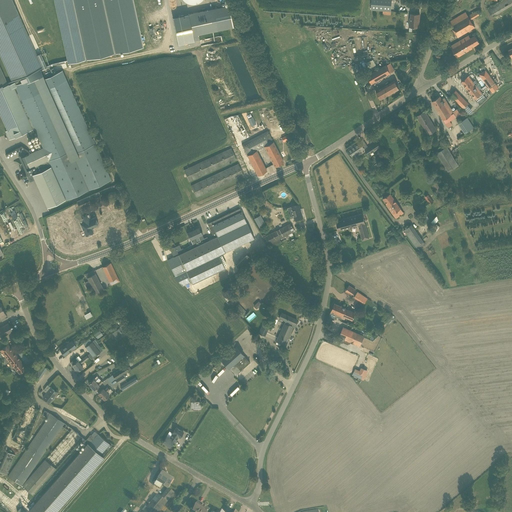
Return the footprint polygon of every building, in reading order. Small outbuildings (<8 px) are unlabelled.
[(14,82),(16,86),(40,75),(38,71),(47,68),(46,66),(41,55),(37,56),(12,0),(0,0),(0,54),(12,81),(12,83),(14,82)] [(68,63),(86,59),(73,0),(54,0),(67,60),(53,63),(46,66),(47,68),(53,65),(68,62),(68,63)] [(133,0),(73,0),(86,59),(143,47),(133,0)] [(371,0),(371,9),(391,10),(392,2),(391,0),(371,0)] [(511,0),(501,0),(488,8),(493,16),(511,4),(511,0)] [(180,29),(186,28),(188,37),(233,27),(228,5),(183,15),(184,20),(179,21),(180,29)] [(468,16),(466,11),(449,22),(458,37),(474,27),(470,19),(479,14),(477,10),(468,16)] [(420,14),(411,13),(411,18),(410,18),(409,26),(418,27),(418,19),(419,19),(420,14)] [(467,40),(472,47),(479,43),(475,35),(470,38),(468,35),(460,40),(462,43),(467,40)] [(472,48),(472,47),(467,40),(462,43),(460,40),(450,46),(457,57),(472,48)] [(389,73),(385,66),(384,65),(371,73),(367,75),(372,83),(389,73)] [(0,88),(12,83),(12,81),(7,83),(0,66),(0,88)] [(494,82),(488,74),(485,69),(479,74),(482,78),(488,87),(494,82)] [(34,167),(37,173),(51,167),(66,199),(111,179),(63,72),(43,81),(40,75),(16,86),(34,128),(43,147),(21,157),(27,171),(32,169),(32,168),(34,167)] [(474,82),(472,83),(467,77),(461,82),(475,99),(482,93),(474,82)] [(375,90),(380,99),(399,88),(394,81),(379,90),(378,88),(375,90)] [(34,128),(16,86),(14,82),(12,83),(0,88),(0,114),(7,130),(5,131),(9,139),(34,128)] [(464,108),(468,104),(468,103),(459,94),(456,90),(450,95),(454,99),(463,108),(464,108)] [(446,101),(443,102),(440,96),(432,101),(445,123),(456,117),(446,101)] [(428,134),(436,129),(425,111),(417,116),(428,134)] [(252,116),(247,119),(251,126),(256,123),(252,116)] [(458,123),(465,133),(473,127),(467,117),(458,123)] [(267,130),(241,144),(258,175),(267,170),(256,150),(264,146),(275,166),(284,162),(267,130)] [(348,150),(353,156),(367,147),(363,140),(348,150)] [(368,155),(371,154),(373,152),(378,149),(378,150),(380,148),(380,147),(376,141),(365,149),(368,155)] [(436,152),(448,171),(458,165),(446,146),(436,152)] [(190,181),(237,159),(232,149),(185,170),(190,181)] [(238,164),(191,186),(196,196),(243,175),(238,164)] [(51,167),(37,173),(32,175),(34,180),(47,207),(66,199),(51,167)] [(99,191),(90,195),(77,201),(79,205),(101,195),(99,191)] [(396,218),(404,213),(390,193),(383,198),(387,204),(386,204),(396,218)] [(427,206),(433,202),(429,197),(427,199),(428,201),(425,203),(427,206)] [(290,217),(293,216),(295,219),(302,217),(303,217),(303,218),(304,218),(302,213),(301,213),(299,204),(291,206),(292,212),(288,213),(290,218),(290,217)] [(204,238),(195,242),(196,243),(183,248),(181,248),(179,245),(170,249),(173,257),(167,260),(175,275),(174,276),(182,285),(191,281),(192,283),(225,267),(219,255),(254,238),(240,208),(207,223),(214,238),(209,240),(207,237),(204,238)] [(80,223),(85,235),(86,235),(93,232),(92,228),(98,225),(95,217),(91,219),(87,209),(79,212),(79,213),(77,213),(76,214),(75,216),(75,217),(76,218),(78,219),(82,217),(84,222),(80,223)] [(336,222),(338,230),(359,225),(361,235),(367,233),(365,224),(365,223),(363,214),(341,219),(341,220),(336,222)] [(433,225),(438,219),(435,216),(430,222),(433,225)] [(266,245),(269,244),(270,247),(281,241),(279,239),(294,231),(290,223),(262,237),(266,245)] [(423,241),(422,239),(411,224),(404,230),(416,246),(423,241)] [(199,227),(195,229),(195,228),(192,230),(187,232),(190,239),(193,238),(195,242),(204,238),(202,234),(199,227)] [(240,269),(251,258),(246,254),(235,265),(240,269)] [(118,277),(111,263),(102,266),(110,281),(118,277)] [(96,293),(103,289),(93,270),(85,274),(96,293)] [(352,295),(356,289),(349,285),(346,291),(352,295)] [(354,297),(364,303),(368,298),(357,292),(354,297)] [(239,303),(234,308),(237,311),(236,312),(236,313),(241,318),(242,317),(243,318),(246,314),(245,312),(246,311),(239,303)] [(346,308),(334,303),(330,312),(342,318),(343,316),(346,308)] [(346,308),(343,316),(353,320),(356,312),(346,308)] [(289,325),(290,322),(294,325),(297,319),(281,313),(279,318),(285,321),(284,323),(289,325)] [(0,337),(13,331),(8,323),(0,327),(0,337)] [(265,336),(269,326),(263,323),(259,333),(265,336)] [(284,323),(276,341),(284,344),(292,327),(289,325),(284,323)] [(121,327),(113,332),(117,339),(121,337),(119,334),(122,332),(124,330),(123,329),(125,328),(122,324),(120,326),(121,327)] [(360,335),(348,330),(343,328),(340,336),(351,341),(354,343),(354,342),(356,343),(360,335)] [(94,334),(97,338),(103,334),(100,330),(94,334)] [(94,339),(85,346),(90,352),(87,354),(91,359),(103,350),(94,339)] [(75,340),(73,342),(72,340),(60,349),(65,355),(77,347),(78,345),(78,343),(77,341),(75,340)] [(17,356),(17,357),(15,355),(16,354),(7,344),(0,349),(14,367),(19,373),(25,369),(20,362),(21,361),(17,356)] [(235,375),(250,362),(236,346),(221,360),(213,367),(217,371),(225,364),(229,368),(235,375)] [(78,361),(75,358),(70,362),(72,365),(77,371),(83,366),(81,365),(84,363),(83,362),(88,357),(86,355),(78,361)] [(32,376),(38,380),(46,368),(41,364),(32,376)] [(129,366),(127,367),(126,365),(112,373),(115,378),(131,369),(129,366)] [(360,378),(363,371),(356,368),(353,374),(360,378)] [(227,396),(240,385),(234,378),(235,377),(231,372),(217,383),(220,386),(219,387),(227,396)] [(118,383),(125,379),(125,378),(125,377),(123,375),(123,374),(115,379),(118,383)] [(93,379),(88,383),(92,387),(91,388),(93,389),(94,389),(94,390),(103,382),(100,379),(97,376),(93,379)] [(124,383),(120,386),(122,390),(129,385),(127,381),(124,383)] [(43,397),(49,402),(57,392),(47,385),(43,390),(46,392),(43,397)] [(110,389),(107,387),(104,390),(103,388),(98,393),(104,399),(109,394),(113,391),(110,389)] [(200,401),(191,401),(191,407),(194,410),(200,410),(200,401)] [(25,445),(39,412),(41,408),(28,402),(18,424),(12,439),(25,445)] [(61,426),(69,431),(72,428),(64,423),(52,415),(50,413),(47,411),(45,410),(42,414),(47,417),(10,472),(7,476),(21,485),(22,486),(23,484),(61,426)] [(176,426),(169,437),(167,435),(163,442),(170,446),(173,440),(175,441),(178,436),(180,437),(183,431),(181,429),(180,430),(178,428),(176,426)] [(72,428),(69,431),(23,484),(22,486),(33,495),(81,439),(84,442),(86,440),(83,437),(72,428)] [(90,434),(86,440),(84,442),(86,444),(29,510),(31,511),(55,511),(104,457),(102,456),(111,446),(95,431),(91,435),(90,434)] [(8,473),(15,453),(7,450),(0,471),(8,473)] [(164,486),(165,483),(170,486),(173,479),(167,476),(168,475),(162,472),(158,479),(156,482),(164,486)] [(157,495),(147,507),(142,511),(158,511),(174,493),(168,488),(167,489),(160,497),(157,495)] [(198,502),(193,510),(196,511),(207,511),(209,510),(205,508),(206,507),(198,502)]
